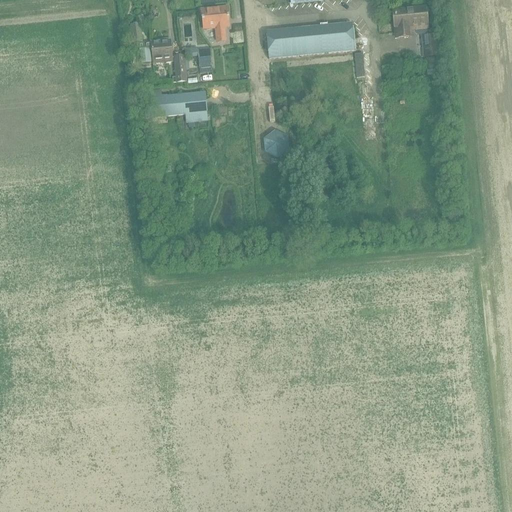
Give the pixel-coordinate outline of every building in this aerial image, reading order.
[(228,19),(230,19),(229,8),(202,11),(203,22),(207,21),(207,27),(217,27),(218,42),(227,41),(226,29),(229,29),(228,19)] [(424,34),(425,33),(428,35),(430,57),(441,56),(439,35),(430,36),(430,35),(426,32),(426,29),(427,29),(425,9),(394,12),(396,38),(412,37),(411,30),(417,35),(424,34)] [(352,23),(338,25),(340,53),(355,52),(352,23)] [(340,53),(338,25),(267,32),(270,60),(340,53)] [(153,61),(151,44),(143,45),(142,39),(136,40),(138,57),(140,57),(141,64),(142,66),(143,67),(149,66),(151,65),(151,63),(153,63),(153,64),(153,61)] [(170,42),(151,44),(153,61),(165,60),(165,63),(172,62),(170,42)] [(266,48),(257,49),(258,56),(267,55),(266,48)] [(364,78),(363,55),(354,55),(356,79),(364,78)] [(174,58),(176,78),(172,78),(172,84),(187,82),(184,57),(174,58)] [(265,74),(269,83),(274,81),(271,71),(265,74)] [(209,122),(208,114),(206,93),(148,99),(148,94),(144,94),(146,120),(188,116),(189,124),(209,122)] [(281,146),(281,145),(281,144),(281,143),(281,142),(280,142),(280,141),(280,140),(279,139),(279,138),(278,138),(278,137),(277,137),(277,136),(276,136),(276,135),(275,135),(275,134),(274,134),(273,134),(272,133),(271,133),(270,133),(269,133),(268,133),(267,133),(266,133),(265,133),(264,133),(264,134),(263,134),(262,134),(262,135),(261,135),(260,136),(259,137),(258,138),(258,139),(257,139),(257,140),(257,141),(256,141),(256,142),(256,143),(256,144),(256,145),(256,146),(256,147),(256,148),(256,149),(256,150),(257,150),(257,151),(257,152),(258,152),(258,153),(259,153),(259,154),(260,155),(261,155),(261,156),(262,156),(262,157),(263,157),(264,157),(265,158),(266,158),(267,158),(268,158),(269,158),(270,158),(271,158),(272,158),(272,157),(273,157),(274,157),(275,156),(276,156),(276,155),(277,155),(277,154),(278,154),(278,153),(279,153),(279,152),(280,151),(280,150),(280,149),(281,149),(281,148),(281,147),(281,146)]
